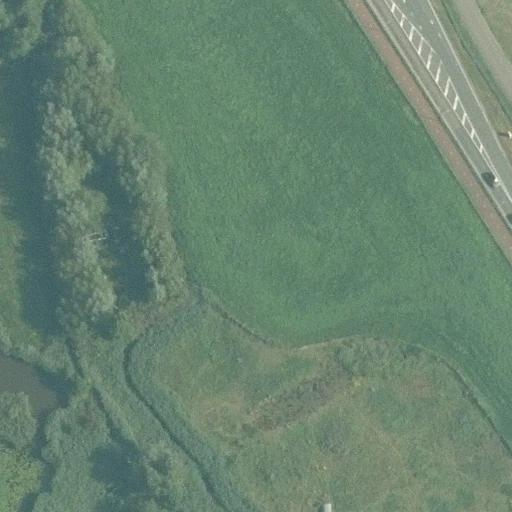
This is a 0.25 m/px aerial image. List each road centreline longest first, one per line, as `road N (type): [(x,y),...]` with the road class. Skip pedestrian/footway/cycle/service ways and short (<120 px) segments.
road 1 (secondary): [(374,0),(473,137)]
road 2 (secondary): [(473,137),(414,0)]
